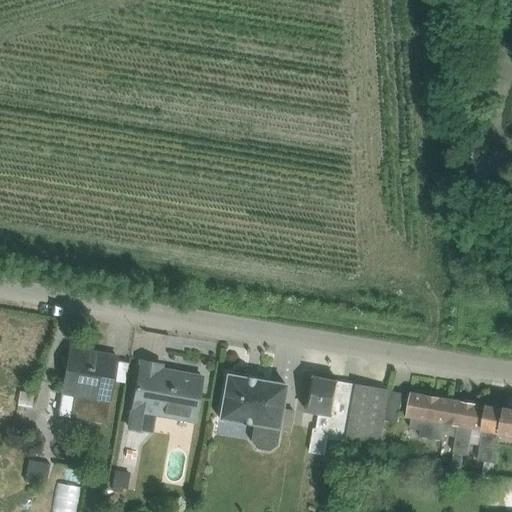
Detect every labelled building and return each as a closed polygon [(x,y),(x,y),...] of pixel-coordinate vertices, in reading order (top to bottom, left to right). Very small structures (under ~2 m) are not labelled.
[(67,423),(103,429),(114,355),(68,348),(61,395),(72,397),(67,423)] [(153,415),(191,422),(201,373),(137,361),(124,428),(150,433),(153,415)] [(214,419),(276,430),(284,387),(222,375),(214,419)] [(300,413),(341,419),(346,381),(306,375),(300,413)] [(377,391),(375,408),(386,409),(388,392),(377,391)] [(406,427),(476,441),(483,406),(413,392),(406,427)] [(499,435),(511,436),(511,412),(502,411),(499,435)]
